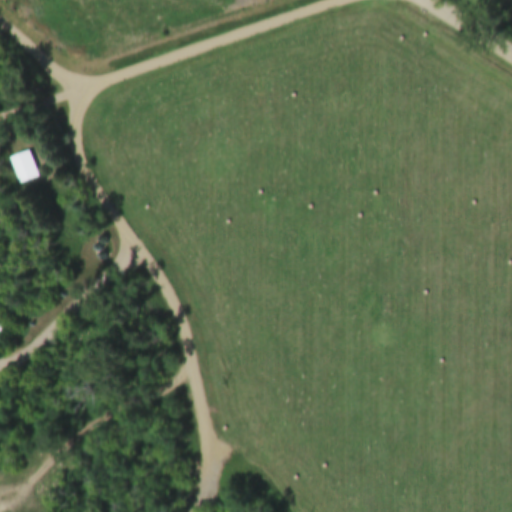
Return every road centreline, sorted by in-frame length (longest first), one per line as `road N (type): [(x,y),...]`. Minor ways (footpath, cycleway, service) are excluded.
road 1 (residential): [(75,81),(86,170),(167,293),(195,370),(208,451),(200,511)]
road 2 (residential): [(376,0),(112,82),(75,81),(50,70),(0,22)]
